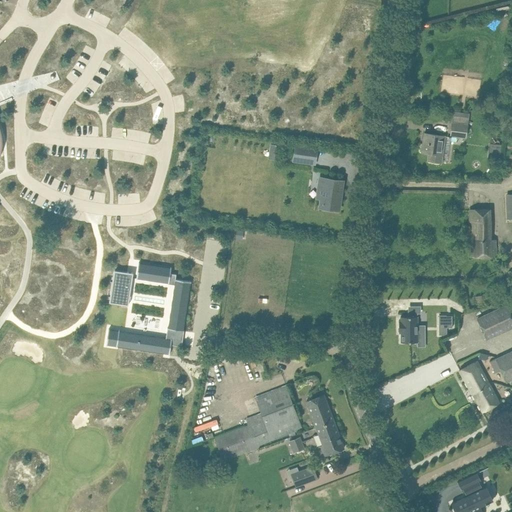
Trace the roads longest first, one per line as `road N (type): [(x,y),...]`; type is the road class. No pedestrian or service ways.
road 1 (tertiary): [(409,511),(351,375),(397,0)]
road 2 (unknown): [(373,184),(511,183)]
road 3 (unknown): [(400,492),(511,441)]
